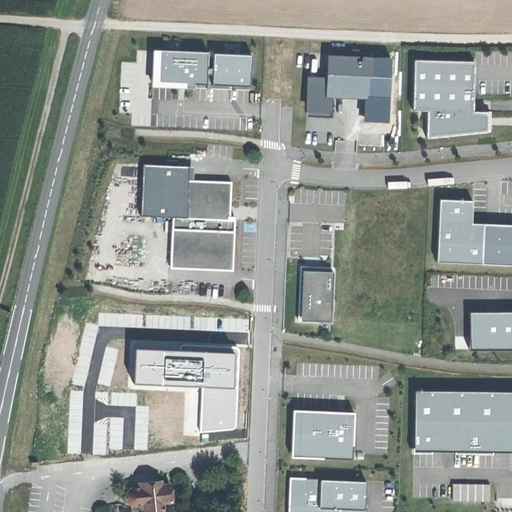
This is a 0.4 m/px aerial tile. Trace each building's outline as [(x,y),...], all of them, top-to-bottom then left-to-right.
[(208,51),(153,49),(151,81),(180,83),(185,83),(184,87),(189,88),(194,88),(194,83),(206,84),(207,72),(207,67),(208,51)] [(253,54),(216,52),(215,67),(215,73),(214,83),(251,85),(253,54)] [(307,108),(328,109),(329,93),(331,93),(342,93),(366,94),(368,57),(330,55),(329,79),(309,78),(307,108)] [(474,60),(413,59),(411,108),(427,110),(426,137),(454,134),(487,131),(487,125),(488,112),(491,112),(491,111),(473,111),(474,60)] [(328,109),(307,108),(307,116),(330,117),(331,93),(329,93),(328,109)] [(189,165),(142,163),(140,215),(172,217),(170,267),(232,270),(235,216),(230,216),(230,206),(230,205),(231,181),(188,180),(189,165)] [(483,261),(485,223),(473,222),(473,207),(474,200),(441,199),(439,259),(483,261)] [(511,224),(485,223),(483,261),(511,263),(511,224)] [(302,270),(333,271),(333,267),(300,265),(298,319),(300,320),(302,284),(302,270)] [(333,271),(302,270),(302,284),(300,320),(331,321),(331,309),(332,309),(333,303),(331,303),(333,271)] [(511,312),(470,313),(471,350),(511,349),(511,312)] [(184,346),(180,349),(134,347),(133,382),(202,384),(200,432),(232,428),(235,425),(239,349),(234,346),(184,346)] [(511,391),(414,390),(413,450),(511,451),(511,391)] [(291,456),(323,457),(298,456),(299,425),(300,425),(301,410),(320,411),(320,410),(293,409),(291,456)] [(323,457),(352,459),(352,448),(354,412),(320,410),(320,411),(301,410),(300,425),(299,425),(298,456),(323,457)] [(364,511),(366,480),(304,477),(290,477),(288,511),(364,511)] [(140,506),(145,506),(145,511),(143,511),(142,511),(164,511),(164,504),(173,503),(170,483),(164,484),(157,485),(157,480),(141,482),(142,487),(137,488),(132,491),(130,495),(130,497),(130,500),(132,502),(134,505),(138,506),(140,506)] [(489,483),(452,483),(452,497),(452,501),(489,501),(489,483)]
